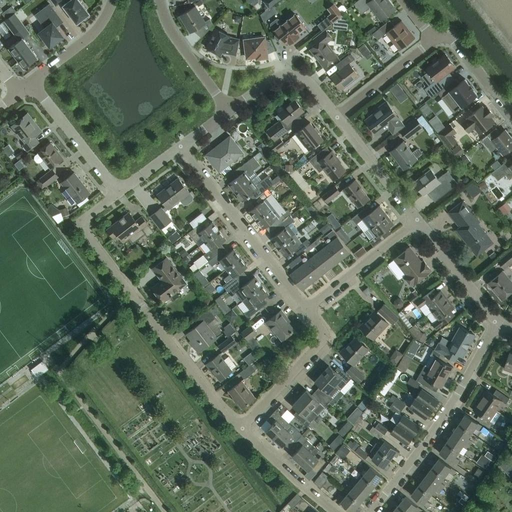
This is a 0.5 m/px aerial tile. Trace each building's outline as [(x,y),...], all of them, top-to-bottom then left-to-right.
[(85,20),(88,17),(88,14),(89,14),(78,0),(70,0),(63,5),(77,23),(82,19),(85,20)] [(344,0),(333,0),(341,12),(349,7),(344,0)] [(387,0),(387,1),(386,0),(357,0),(353,4),(361,14),(370,7),(381,20),(395,9),(387,0)] [(56,27),(63,21),(49,4),(35,14),(42,23),(43,23),(46,27),(39,32),(50,47),(51,46),(52,47),(57,43),(57,42),(63,36),(56,27)] [(322,31),(333,22),(343,14),(334,4),(328,8),(331,13),(317,25),(322,31)] [(204,21),(195,6),(179,15),(190,33),(193,31),(201,38),(213,24),(209,18),(204,21)] [(24,68),(38,57),(23,38),(29,33),(14,13),(4,20),(19,40),(9,48),(24,68)] [(294,36),(298,33),(306,27),(299,19),(295,14),(282,23),(279,19),(276,19),(271,23),(270,25),(274,30),(277,34),(275,35),(275,37),(277,40),(279,40),(280,38),(285,44),(287,42),(289,44),(296,38),(294,36)] [(348,26),(348,21),(344,15),(339,19),(333,23),(333,24),(348,26)] [(394,26),(389,20),(379,28),(384,35),(386,33),(399,50),(415,38),(401,20),(394,26)] [(235,55),(237,45),(239,39),(229,37),(230,36),(216,29),(206,47),(220,55),(223,49),(229,50),(228,53),(235,55)] [(323,66),(331,60),(337,56),(326,42),(331,38),(325,29),(313,39),(317,43),(312,48),(319,58),(318,59),(323,66)] [(308,44),(314,39),(310,35),(304,39),(308,44)] [(265,40),(264,37),(244,40),(245,48),(247,58),(256,57),(257,59),(267,57),(266,54),(275,50),(270,39),(265,40)] [(455,67),(445,53),(436,60),(435,58),(432,61),(433,63),(426,68),(435,80),(424,89),(431,97),(437,92),(447,85),(441,78),(455,67)] [(341,89),(358,76),(349,63),(353,60),(348,54),(339,62),(343,67),(331,77),(341,89)] [(405,71),(398,78),(407,88),(414,81),(405,71)] [(459,83),(455,78),(447,85),(437,92),(453,113),(477,94),(473,89),(473,88),(470,84),(469,84),(465,79),(459,83)] [(303,111),(295,100),(287,106),(284,103),(276,110),(282,118),(267,130),(275,141),(289,130),(292,127),(300,121),(297,116),(303,111)] [(393,133),(403,125),(398,118),(399,118),(387,103),(365,120),(377,135),(388,127),(393,133)] [(484,108),(482,106),(466,118),(467,119),(461,123),(468,132),(474,128),(479,134),(486,128),(489,128),(492,126),(492,123),(494,121),(491,117),(493,115),(486,106),(484,108)] [(248,121),(254,118),(250,111),(244,115),(248,121)] [(27,151),(31,148),(38,142),(34,136),(39,133),(31,123),(33,121),(27,113),(12,125),(18,133),(25,143),(23,145),(27,151)] [(422,124),(426,121),(421,115),(417,118),(422,124)] [(407,139),(422,127),(416,118),(400,130),(407,139)] [(309,149),(315,145),(323,139),(310,122),(302,128),(296,133),(309,149)] [(449,148),(457,141),(452,135),(456,132),(450,124),(438,133),(449,148)] [(500,133),(496,128),(482,139),(491,151),(496,147),(497,147),(503,154),(511,146),(511,139),(505,130),(500,133)] [(460,141),(468,146),(472,140),(464,135),(460,141)] [(219,172),(243,153),(230,136),(205,155),(219,172)] [(272,153),(284,144),(280,138),(270,145),(266,148),(267,149),(268,148),(270,151),(272,153)] [(412,152),(403,141),(391,150),(399,161),(398,162),(403,169),(411,163),(417,159),(416,157),(421,154),(421,152),(419,149),(417,149),(412,152)] [(54,165),(62,159),(57,153),(58,152),(50,143),(43,149),(38,152),(38,153),(35,156),(34,157),(34,159),(36,162),(38,163),(40,163),(44,160),(50,168),(54,165)] [(260,151),(266,147),(264,144),(262,143),(257,147),(260,151)] [(462,153),(457,146),(452,150),(457,157),(462,153)] [(266,147),(260,151),(262,153),(264,155),(270,151),(268,148),(267,149),(266,148),(266,147)] [(330,152),(326,147),(309,159),(319,172),(324,168),(332,180),(345,170),(336,159),(337,158),(332,151),(330,152)] [(229,185),(228,186),(230,189),(232,188),(235,192),(251,180),(247,175),(253,170),(252,169),(259,163),(254,157),(242,165),(246,170),(236,178),(228,184),(229,185)] [(511,163),(511,164),(508,159),(491,172),(497,180),(505,173),(509,178),(511,175),(511,163)] [(308,167),(305,164),(297,171),(299,174),(308,167)] [(46,185),(58,176),(52,169),(40,178),(46,185)] [(414,182),(415,184),(416,184),(419,188),(423,195),(434,186),(438,191),(442,196),(457,183),(453,178),(448,182),(443,174),(437,179),(430,169),(422,176),(414,182)] [(309,171),(309,179),(318,179),(317,171),(309,171)] [(74,172),(61,183),(71,195),(68,197),(67,200),(70,204),(73,204),(76,201),(77,202),(80,206),(89,200),(86,196),(90,192),(74,172)] [(251,180),(235,192),(238,196),(237,197),(240,201),(241,200),(242,201),(260,187),(263,192),(268,189),(274,183),(281,178),(279,176),(273,182),(269,177),(262,182),(261,180),(255,185),(251,180)] [(192,200),(192,197),(189,193),(189,192),(178,178),(157,195),(168,209),(180,200),(183,204),(186,204),(192,200)] [(481,189),(487,186),(485,180),(478,183),(481,189)] [(359,188),(354,181),(343,189),(352,201),(352,200),(358,207),(369,198),(360,187),(359,188)] [(327,202),(340,192),(335,186),(322,196),(327,202)] [(271,193),(268,189),(263,192),(254,199),(258,204),(249,211),(256,220),(279,202),(272,193),(271,193)] [(225,202),(229,199),(222,190),(218,193),(225,202)] [(210,201),(197,212),(202,218),(214,207),(210,201)] [(477,255),(484,248),(492,242),(477,223),(479,222),(463,201),(448,212),(460,227),(457,229),(477,255)] [(286,211),(279,202),(256,220),(263,229),(272,222),(275,227),(290,215),(291,215),(287,209),(286,211)] [(341,219),(347,215),(340,203),(333,208),(341,219)] [(364,231),(386,214),(379,205),(366,215),(362,210),(351,218),(356,224),(357,223),(364,231)] [(160,228),(162,227),(171,220),(161,207),(150,216),(160,228)] [(111,226),(107,229),(108,231),(113,238),(118,234),(123,242),(129,238),(132,243),(145,233),(147,237),(153,232),(141,216),(135,221),(131,216),(129,217),(126,214),(111,226)] [(373,247),(384,238),(380,232),(393,222),(386,214),(364,231),(370,239),(369,241),(373,247)] [(294,220),(290,215),(275,227),(279,232),(271,238),(278,247),(295,233),(298,230),(291,222),(294,220)] [(349,218),(344,222),(354,232),(358,228),(349,218)] [(219,230),(212,221),(203,228),(200,223),(192,230),(188,232),(195,241),(201,237),(205,241),(219,230)] [(203,255),(194,262),(194,263),(198,267),(199,268),(208,261),(221,251),(217,246),(226,239),(219,230),(205,241),(210,249),(206,252),(203,255)] [(302,242),(295,233),(278,247),(285,256),(293,250),(297,254),(306,247),(311,244),(307,239),(302,242)] [(340,260),(350,253),(337,237),(328,244),(340,260)] [(330,268),(340,260),(328,244),(318,252),(330,268)] [(168,255),(174,250),(171,246),(165,250),(168,255)] [(183,257),(188,253),(184,247),(179,251),(183,257)] [(419,263),(416,258),(417,257),(409,247),(393,259),(400,267),(405,274),(403,275),(411,286),(431,270),(423,260),(419,263)] [(240,258),(233,249),(225,255),(221,251),(208,261),(212,266),(219,260),(226,269),(240,258)] [(511,249),(498,261),(503,268),(511,260),(511,249)] [(321,275),(330,268),(318,252),(308,259),(321,275)] [(296,264),(302,259),(299,256),(294,260),(296,264)] [(181,277),(166,257),(161,262),(153,268),(162,280),(152,288),(162,301),(170,295),(180,288),(180,289),(188,283),(182,276),(181,277)] [(227,291),(229,288),(243,278),(237,271),(245,264),(240,258),(226,269),(230,274),(224,279),(226,282),(222,285),(227,291)] [(311,283),(321,275),(308,259),(299,267),(311,283)] [(302,290),(311,283),(299,267),(289,275),(302,290)] [(501,299),(509,293),(511,290),(511,282),(502,271),(488,283),(501,299)] [(262,285),(255,276),(246,283),(243,278),(229,288),(233,294),(235,292),(242,300),(262,285)] [(248,318),(256,312),(264,306),(260,301),(269,294),(262,285),(242,300),(248,309),(244,313),(248,318)] [(366,295),(371,292),(367,287),(363,291),(366,295)] [(420,298),(415,302),(419,307),(425,302),(432,311),(447,299),(441,290),(437,292),(434,288),(428,292),(420,298)] [(432,311),(426,315),(433,323),(432,324),(436,329),(441,325),(449,319),(455,314),(451,310),(454,307),(447,299),(432,311)] [(224,313),(229,309),(226,304),(221,308),(224,313)] [(392,323),(398,317),(384,304),(378,310),(392,323)] [(198,324),(186,333),(194,344),(193,345),(198,352),(206,346),(217,338),(206,325),(216,317),(215,316),(209,309),(208,308),(200,314),(192,320),(193,321),(194,319),(198,324)] [(263,318),(271,314),(268,309),(260,313),(263,318)] [(281,340),(294,330),(284,318),(286,316),(281,310),(265,322),(275,334),(276,333),(281,340)] [(409,328),(412,326),(401,311),(398,314),(409,328)] [(236,326),(244,320),(238,312),(230,319),(236,326)] [(388,323),(383,319),(376,313),(370,319),(368,317),(359,326),(367,333),(373,339),(388,323)] [(227,337),(235,331),(229,323),(223,328),(224,329),(222,331),(227,337)] [(247,341),(257,333),(250,325),(241,332),(247,341)] [(439,343),(436,350),(446,356),(455,361),(458,354),(462,357),(474,335),(460,327),(455,335),(448,348),(439,343)] [(450,328),(445,335),(450,338),(455,331),(450,328)] [(425,341),(428,337),(425,336),(426,335),(419,331),(415,338),(422,342),(424,340),(425,341)] [(223,352),(236,342),(231,336),(218,345),(223,352)] [(368,349),(363,344),(355,337),(346,347),(345,346),(340,352),(353,364),(368,349)] [(237,345),(232,349),(239,359),(244,356),(237,345)] [(446,378),(453,367),(442,361),(445,356),(433,349),(424,365),(429,367),(429,368),(446,378)] [(511,352),(509,352),(503,368),(511,370),(511,352)] [(223,360),(219,354),(208,362),(215,372),(214,373),(219,380),(232,371),(231,369),(236,365),(228,356),(223,360)] [(244,379),(255,370),(252,366),(260,360),(258,358),(239,372),(244,379)] [(403,369),(407,363),(400,360),(397,366),(403,369)] [(41,374),(48,369),(42,361),(31,369),(37,377),(41,374)] [(335,372),(329,365),(321,373),(335,385),(340,390),(346,383),(343,380),(347,375),(348,375),(340,367),(335,372)] [(358,382),(363,376),(352,365),(346,371),(358,382)] [(441,388),(446,378),(429,368),(423,378),(420,376),(417,381),(420,383),(428,387),(431,382),(441,388)] [(328,402),(333,397),(339,390),(334,386),(335,385),(321,373),(314,381),(321,388),(317,392),(328,402)] [(420,383),(417,381),(410,377),(407,383),(417,388),(420,383)] [(241,408),(255,397),(241,380),(228,391),(241,408)] [(404,387),(399,395),(410,401),(414,394),(404,387)] [(431,410),(438,400),(421,389),(415,398),(431,410)] [(509,398),(499,391),(496,389),(493,394),(486,390),(479,400),(500,414),(500,413),(496,410),(502,401),(505,403),(509,398)] [(313,396),(306,390),(299,397),(312,410),(317,414),(324,407),(328,402),(317,392),(313,396)] [(310,422),(317,414),(312,410),(299,397),(292,405),(299,412),(305,417),(307,419),(310,422)] [(397,397),(393,402),(402,408),(406,403),(397,397)] [(425,419),(431,410),(415,398),(408,407),(425,419)] [(493,423),(500,414),(479,400),(472,410),(482,416),(479,421),(487,427),(488,428),(492,422),(493,423)] [(393,402),(389,407),(399,414),(402,408),(393,402)] [(273,439),(288,422),(275,410),(272,414),(266,420),(271,425),(265,431),(273,439)] [(283,414),(299,429),(303,425),(287,410),(283,414)] [(351,424),(359,417),(355,413),(347,420),(351,424)] [(479,429),(482,425),(465,414),(458,424),(471,432),(475,426),(479,429)] [(413,435),(419,426),(403,415),(396,424),(413,435)] [(289,448),(302,435),(288,422),(273,439),(282,446),(284,443),(289,448)] [(384,434),(388,429),(378,422),(374,427),(383,434),(384,434)] [(406,445),(413,435),(396,424),(390,433),(406,445)] [(469,445),(472,441),(467,438),(471,432),(458,424),(452,433),(469,445)] [(345,426),(337,435),(342,439),(350,430),(345,426)] [(379,439),(383,434),(374,427),(373,426),(369,431),(379,439)] [(360,440),(368,433),(363,428),(355,435),(360,440)] [(466,449),(469,445),(452,433),(445,443),(457,451),(461,445),(466,449)] [(300,463),(315,447),(302,435),(289,448),(294,453),(292,456),(300,463)] [(396,456),(399,451),(381,439),(379,442),(376,442),(373,446),(390,459),(394,454),(396,456)] [(332,440),(328,445),(333,450),(338,445),(333,440),(332,440)] [(342,459),(350,449),(343,443),(335,453),(335,454),(336,453),(342,459)] [(456,464),(459,459),(454,456),(457,451),(445,443),(439,452),(447,458),(456,464)] [(364,459),(368,454),(359,446),(355,451),(364,459)] [(386,469),(389,465),(387,463),(390,459),(373,446),(371,450),(372,453),(370,456),(372,458),(371,458),(386,469)] [(319,459),(314,455),(318,450),(315,447),(300,463),(308,471),(311,468),(316,473),(326,462),(321,457),(319,459)] [(338,466),(343,460),(342,459),(336,453),(335,454),(330,460),(338,466)] [(511,454),(500,465),(509,476),(511,474),(511,454)] [(452,475),(455,470),(439,458),(432,467),(444,476),(447,471),(452,475)] [(485,459),(482,464),(488,469),(491,464),(485,459)] [(326,472),(331,466),(328,463),(323,469),(326,472)] [(374,485),(382,476),(366,463),(363,467),(367,471),(362,475),(374,485)] [(441,489),(443,485),(439,482),(444,476),(432,467),(425,476),(441,489)] [(480,478),(484,472),(478,467),(473,474),(480,478)] [(319,487),(326,479),(328,476),(322,471),(313,482),(319,487)] [(374,485),(362,475),(359,480),(355,477),(351,481),(367,494),(374,485)] [(438,493),(441,489),(425,476),(418,486),(429,494),(433,489),(438,493)] [(359,503),(367,494),(351,481),(349,484),(353,487),(348,493),(359,503)] [(427,507),(429,503),(425,500),(429,494),(418,486),(411,495),(427,507)] [(292,508),(294,506),(301,498),(296,493),(287,503),(292,508)] [(359,503),(348,493),(344,498),(339,494),(336,498),(352,511),(359,503)] [(416,511),(419,511),(422,510),(413,503),(405,496),(398,505),(406,511),(411,511),(414,510),(416,511)]
